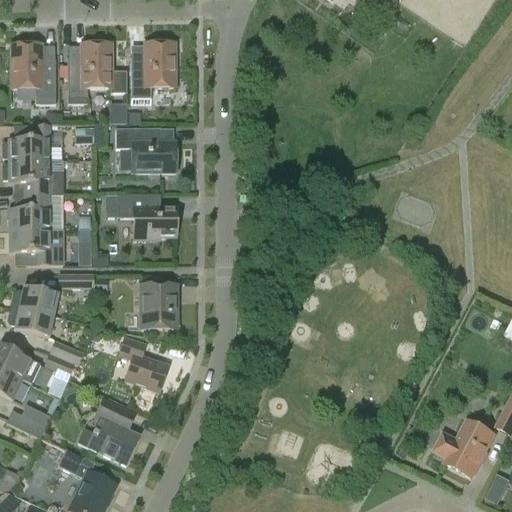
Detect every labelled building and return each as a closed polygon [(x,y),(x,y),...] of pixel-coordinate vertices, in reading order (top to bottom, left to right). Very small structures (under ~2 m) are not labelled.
[(80,47),(80,64),(66,64),(66,70),(58,70),(58,81),(66,81),(66,107),(86,107),(86,91),(109,91),(109,97),(126,97),(125,74),(110,75),(110,47),(80,47)] [(174,47),(144,47),(144,63),(130,63),(130,107),(150,107),(150,91),(174,91),(174,47)] [(34,108),(54,108),(54,67),(40,67),(40,48),(10,48),(10,92),(34,92),(34,108)] [(130,107),(112,106),(111,127),(142,129),(143,116),(129,116),(130,107)] [(8,165),(49,165),(48,129),(35,129),(35,142),(7,142),(7,146),(2,146),(2,162),(8,162),(8,165)] [(86,131),(73,131),(74,149),(86,149),(86,131)] [(114,153),(127,153),(128,176),(175,176),(174,146),(160,146),(160,132),(114,132),(114,153)] [(49,178),(49,165),(8,165),(8,167),(2,167),(2,183),(8,183),(8,187),(22,187),(22,200),(49,199),(62,199),(62,177),(49,178)] [(8,212),(8,235),(50,234),(49,199),(22,200),(22,211),(8,212)] [(175,241),(175,211),(160,212),(160,199),(116,199),(116,221),(132,221),(132,244),(146,244),(146,241),(175,241)] [(77,233),(90,233),(90,219),(77,219),(77,233)] [(91,249),(90,233),(77,233),(78,250),(91,249)] [(36,269),(50,269),(62,269),(62,257),(50,257),(50,234),(8,235),(8,256),(36,256),(36,269)] [(93,282),(93,278),(57,278),(57,293),(92,293),(92,296),(93,282)] [(176,288),(140,288),(140,332),(176,332),(176,288)] [(18,313),(52,320),(57,298),(22,291),(22,295),(17,294),(14,296),(10,311),(18,313)] [(47,341),(52,320),(18,313),(10,311),(7,325),(10,329),(14,330),(13,334),(35,339),(35,342),(42,343),(43,341),(47,341)] [(144,348),(124,341),(118,358),(131,363),(124,385),(158,397),(167,369),(140,360),(144,348)] [(48,358),(77,370),(82,356),(53,344),(48,358)] [(40,368),(0,348),(0,373),(21,383),(30,387),(40,368)] [(48,359),(43,371),(68,382),(74,369),(48,359)] [(0,397),(11,403),(21,383),(0,373),(0,397)] [(511,441),(511,398),(494,431),(511,441)] [(128,435),(136,420),(104,405),(96,422),(101,424),(94,439),(85,435),(79,447),(89,452),(126,470),(140,441),(128,435)] [(25,408),(20,418),(45,431),(50,420),(25,408)] [(20,418),(11,414),(6,426),(39,442),(45,431),(20,418)] [(434,455),(447,461),(444,467),(470,481),(493,438),(466,424),(456,445),(442,438),(434,455)] [(82,482),(67,511),(104,511),(115,489),(89,476),(94,467),(57,449),(50,463),(58,467),(56,470),(82,482)] [(0,483),(12,489),(21,480),(0,470),(0,483)] [(12,489),(0,483),(0,496),(4,498),(12,489)] [(485,503),(497,508),(501,500),(489,494),(485,503)] [(14,511),(15,511),(7,503),(0,510),(0,511),(14,511)]
